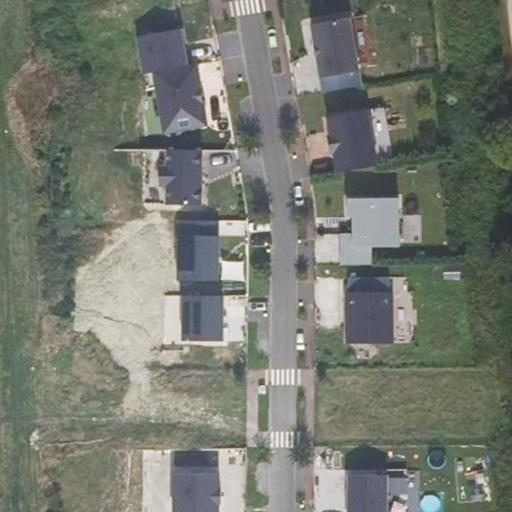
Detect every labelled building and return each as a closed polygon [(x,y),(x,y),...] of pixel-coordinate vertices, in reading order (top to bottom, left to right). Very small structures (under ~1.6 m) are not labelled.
[(349,17),(311,23),(321,77),(359,70),(349,17)] [(153,71),(187,65),(181,28),(137,36),(144,73),(153,71)] [(201,86),(197,64),(154,71),(164,133),(208,125),(204,103),(198,104),(195,87),(201,86)] [(204,103),(201,86),(195,87),(198,104),(204,103)] [(368,109),(328,116),(337,172),(378,165),(368,109)] [(202,204),(202,149),(167,149),(167,167),(160,167),(160,185),(167,185),(167,204),(202,204)] [(341,233),(341,264),(372,264),(372,246),(400,246),(399,197),(347,197),(348,217),(353,217),(353,233),(341,233)] [(218,280),(219,235),(179,235),(178,280),(218,280)] [(390,276),(349,277),(349,292),(347,292),(347,343),(394,342),(393,291),(390,291),(390,276)] [(223,341),(223,296),(183,295),(183,340),(223,341)] [(173,511),(218,511),(219,503),(221,503),(222,488),(219,488),(219,473),(174,473),(173,511)] [(349,474),(348,511),(387,511),(388,475),(349,474)]
